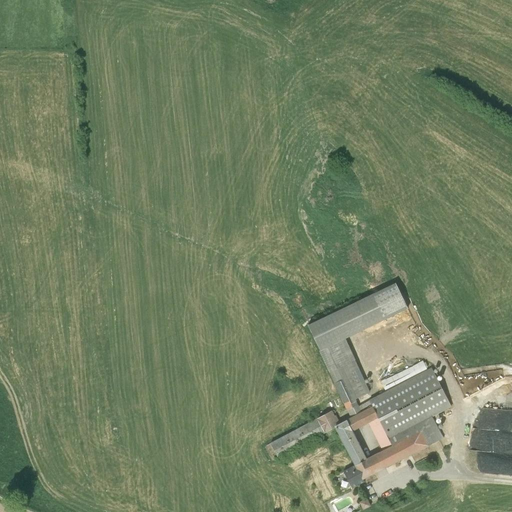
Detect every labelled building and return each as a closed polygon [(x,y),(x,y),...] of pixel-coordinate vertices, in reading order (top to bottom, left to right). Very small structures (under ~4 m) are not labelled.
[(439,254),(450,290),(466,285),(455,249),(439,254)] [(319,350),(345,338),(386,318),(408,308),(395,283),(373,293),(308,325),(319,350)] [(345,338),(319,350),(350,417),(340,423),(333,409),(270,443),(278,457),(335,427),(342,441),(354,464),(343,470),(352,487),(364,481),(363,478),(374,472),(428,445),(443,437),(432,416),(389,438),(392,445),(367,458),(353,430),(378,417),(368,400),(359,405),(355,398),(370,391),(345,338)] [(368,400),(378,417),(389,438),(432,416),(438,413),(451,407),(431,367),(368,400)] [(367,498),(359,502),(363,509),(371,505),(367,498)]
